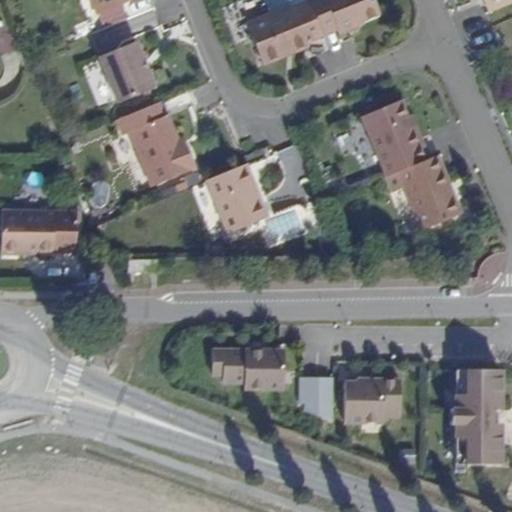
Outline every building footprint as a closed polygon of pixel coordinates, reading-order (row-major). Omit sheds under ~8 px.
[(91,0),(97,14),(131,0),(91,0)] [(310,0),(311,2),(324,35),(337,29),(339,34),(358,26),(357,23),(380,14),(373,0),(310,0)] [(511,0),(487,0),(492,12),(511,3),(511,0)] [(308,41),(324,35),(311,2),(294,9),(292,5),(246,23),(262,61),(290,49),(292,54),(310,46),(308,41)] [(98,57),(117,104),(155,88),(136,42),(98,57)] [(264,66),(292,54),(290,49),(262,61),(264,66)] [(362,117),(386,178),(426,161),(401,101),(362,117)] [(159,102),(117,119),(124,136),(130,133),(153,184),(196,167),(188,147),(183,150),(179,140),(168,115),(165,116),(159,102)] [(183,150),(188,147),(184,137),(179,140),(183,150)] [(250,154),(255,170),(276,162),(270,146),(250,154)] [(443,171),(437,156),(426,161),(386,178),(392,192),(403,187),(421,232),(461,216),(454,198),(450,199),(446,188),(449,187),(443,171)] [(247,164),(205,181),(228,233),(268,217),(247,164)] [(454,198),(449,187),(446,188),(450,199),(454,198)] [(36,250),(36,254),(53,254),(53,251),(75,251),(76,211),(54,211),(1,211),(1,254),(27,254),(27,250),(36,250)] [(159,263),(129,263),(130,276),(160,275),(159,263)] [(287,391),(288,352),(215,351),(215,376),(226,376),(226,383),(247,384),(247,391),(287,391)] [(503,411),(503,371),(458,371),(458,410),(453,410),(453,426),(458,426),(458,466),(503,466),(503,425),(496,425),(499,422),(499,414),(496,411),(503,411)] [(322,417),(322,378),(304,379),(304,406),(309,405),(309,412),(322,417)] [(336,422),(336,379),(322,378),(322,417),(336,422)] [(403,418),(403,381),(371,380),(371,384),(347,383),(347,424),(386,424),(386,418),(403,418)]
